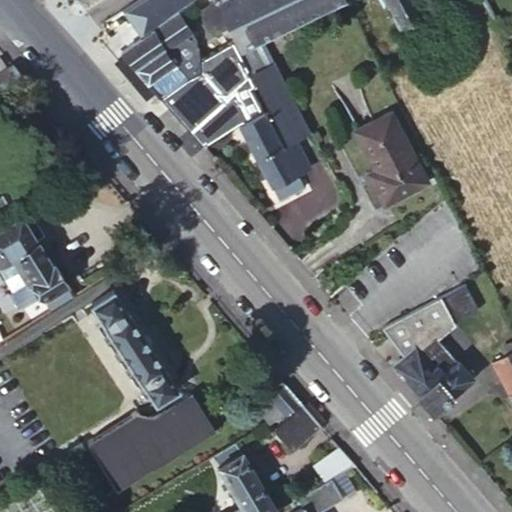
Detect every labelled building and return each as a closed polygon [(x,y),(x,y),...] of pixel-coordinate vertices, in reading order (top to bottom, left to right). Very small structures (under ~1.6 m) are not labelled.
[(167,0),(174,11),(119,50),(136,68),(160,95),(186,77),(177,62),(197,49),(196,37),(179,11),(192,2),(191,0),(167,0)] [(211,0),(238,51),(263,39),(341,0),(211,0)] [(413,0),(385,0),(399,26),(421,14),(416,5),(413,0)] [(428,0),(413,0),(416,5),(421,14),(433,8),(428,0)] [(199,69),(197,49),(177,62),(186,77),(199,69)] [(269,64),(249,73),(267,107),(247,117),(238,122),(264,173),(277,197),(301,186),(295,173),(308,166),(294,139),(288,142),(286,140),(305,130),(271,64),(269,64)] [(24,84),(9,65),(0,70),(0,95),(4,100),(24,84)] [(186,77),(160,95),(178,114),(191,129),(203,145),(238,122),(247,117),(235,91),(226,99),(200,71),(199,69),(186,77)] [(354,128),(374,168),(380,177),(371,181),(376,190),(382,201),(424,180),(389,110),(354,128)] [(78,185),(98,172),(76,145),(62,155),(66,160),(50,172),(64,194),(78,185)] [(380,177),(374,168),(367,172),(371,181),(380,177)] [(0,277),(8,291),(29,278),(49,309),(70,295),(51,263),(49,264),(41,251),(19,216),(0,227),(0,277)] [(477,307),(465,281),(380,324),(400,352),(403,355),(393,363),(405,377),(411,384),(432,408),(471,375),(438,336),(453,323),(452,321),(477,307)] [(139,382),(153,401),(167,393),(175,387),(161,368),(162,367),(124,308),(123,308),(111,290),(89,304),(101,323),(139,382)] [(511,339),(498,347),(501,353),(491,359),(497,372),(511,400),(511,339)] [(288,392),(281,384),(254,406),(267,422),(298,404),(288,392)] [(188,391),(175,387),(167,393),(172,401),(151,415),(134,411),(86,443),(116,490),(152,467),(152,468),(213,428),(188,391)] [(317,426),(299,405),(272,429),(270,431),(287,452),(317,426)] [(350,464),(335,448),(312,464),(322,480),(328,477),(350,464)] [(268,511),(274,509),(270,502),(254,475),(239,451),(216,465),(239,505),(227,511),(268,511)] [(314,511),(340,496),(328,477),(322,480),(321,480),(295,497),(300,506),(290,511),(314,511)] [(288,491),(270,502),(274,509),(292,499),(288,491)]
